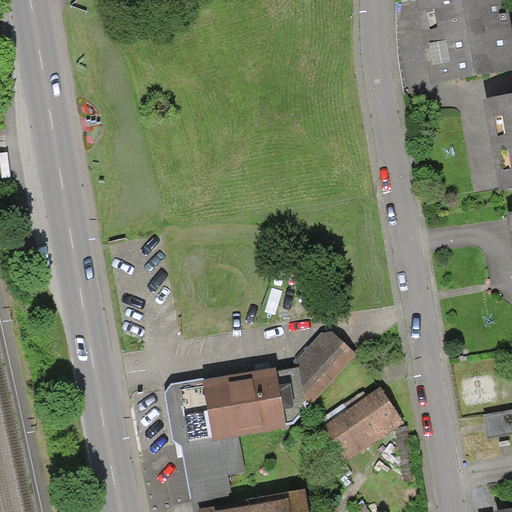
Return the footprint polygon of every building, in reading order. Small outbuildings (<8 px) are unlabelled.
[(497,0),(415,0),(430,87),(510,75),(497,0)] [(511,100),(485,105),(503,217),(511,215),(511,100)] [(7,153),(0,154),(0,160),(3,178),(11,177),(7,153)] [(511,215),(503,217),(511,267),(511,215)] [(285,425),(295,426),(312,406),(356,355),(334,334),(321,335),(293,364),(276,368),(285,425)] [(276,368),(199,380),(209,438),(238,433),(285,425),(276,368)] [(209,438),(199,380),(171,385),(165,394),(173,442),(182,448),(191,499),(232,492),(229,476),(245,473),(238,433),(209,438)] [(401,426),(378,391),(321,428),(344,463),(401,426)] [(511,428),(509,410),(479,415),(483,436),(511,431),(511,428)] [(308,511),(306,492),(197,508),(197,511),(308,511)]
